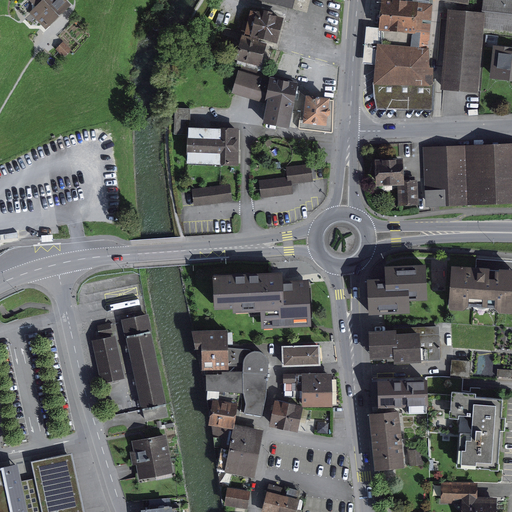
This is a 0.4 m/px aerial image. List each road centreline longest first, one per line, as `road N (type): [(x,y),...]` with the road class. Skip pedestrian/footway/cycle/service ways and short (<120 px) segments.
road 1 (secondary): [(56,264),(314,240)]
road 2 (unclassified): [(56,264),(119,511)]
road 3 (residential): [(511,125),(349,131)]
road 4 (secondary): [(511,232),(369,236)]
road 5 (residential): [(353,367),(278,370),(269,428)]
road 6 (primary): [(349,131),(358,0)]
